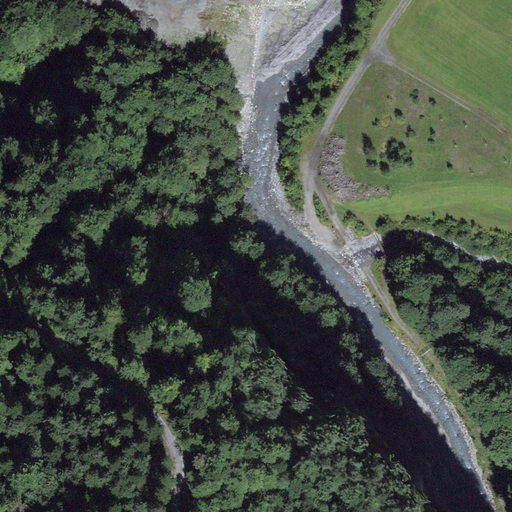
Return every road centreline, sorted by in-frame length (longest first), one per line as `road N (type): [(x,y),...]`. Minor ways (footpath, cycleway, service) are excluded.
road 1 (track): [(506,511),(462,407),(322,202)]
road 2 (track): [(0,310),(25,318),(160,424),(173,444),(174,511)]
